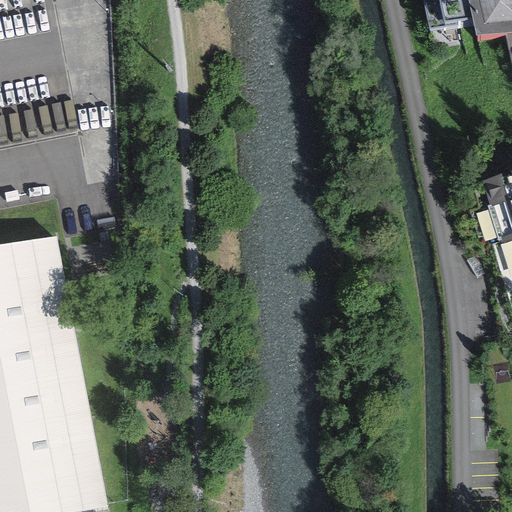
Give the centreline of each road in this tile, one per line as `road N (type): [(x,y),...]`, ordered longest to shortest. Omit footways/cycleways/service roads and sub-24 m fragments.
road 1 (unclassified): [(394,0),(452,274),(462,511)]
road 2 (track): [(195,511),(193,261),(172,0)]
